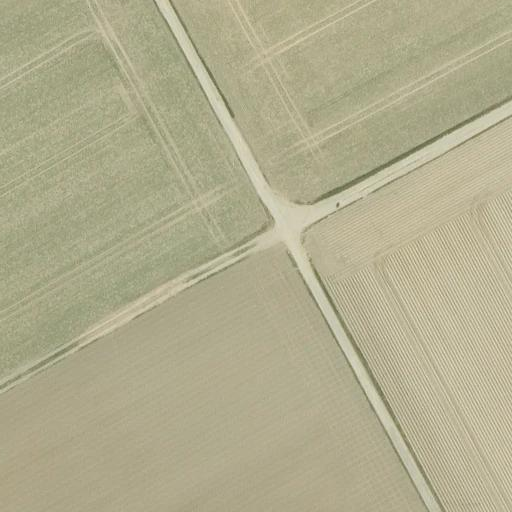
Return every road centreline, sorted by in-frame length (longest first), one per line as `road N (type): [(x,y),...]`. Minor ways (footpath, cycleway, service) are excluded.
road 1 (track): [(511,107),(243,248),(0,389)]
road 2 (track): [(434,511),(160,0)]
